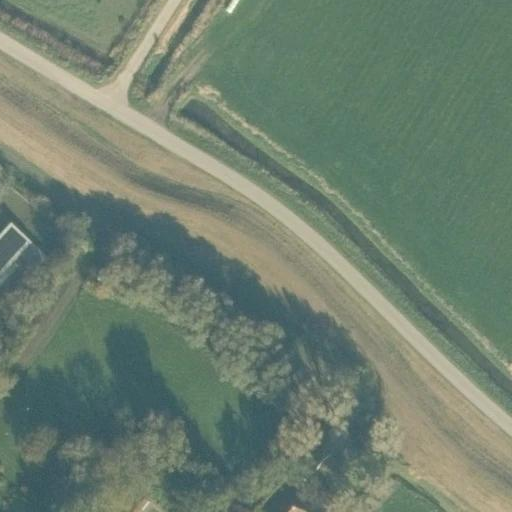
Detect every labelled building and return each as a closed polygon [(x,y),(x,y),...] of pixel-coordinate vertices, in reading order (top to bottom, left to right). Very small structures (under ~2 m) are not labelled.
[(0,240),(0,279),(1,280),(32,247),(11,228),(0,240)] [(338,462),(360,481),(369,469),(348,451),(338,462)] [(317,475),(344,500),(358,484),(330,460),(317,475)] [(124,511),(144,511),(150,505),(139,496),(124,511)] [(282,511),(301,511),(291,502),(282,511)]
